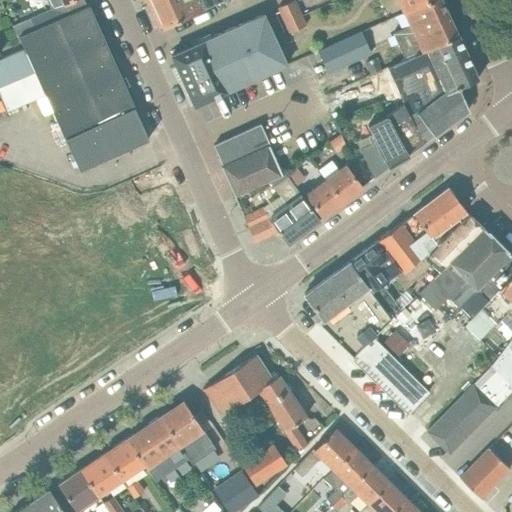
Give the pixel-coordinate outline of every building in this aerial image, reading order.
[(46,0),(51,9),(31,18),(35,29),(87,6),(83,0),(46,0)] [(146,0),(160,30),(178,21),(209,8),(209,7),(225,0),(146,0)] [(288,33),(307,25),(295,0),(293,0),(277,7),(288,33)] [(426,50),(458,35),(442,0),(429,0),(405,11),(410,25),(393,33),(404,59),(414,55),(426,50)] [(398,0),(403,12),(405,11),(429,0),(398,0)] [(80,170),(148,139),(134,108),(135,108),(104,38),(106,36),(100,23),(97,22),(89,5),(87,6),(19,36),(20,36),(35,71),(0,87),(0,95),(7,112),(37,99),(45,95),(53,112),(65,139),(66,139),(80,170)] [(274,36),(285,31),(277,12),(266,17),(274,36)] [(194,107),(213,99),(267,74),(266,74),(287,64),(274,36),(264,14),(171,55),(194,106),(194,107)] [(328,72),(371,52),(361,31),(318,51),(328,72)] [(467,110),(458,89),(478,81),(458,35),(426,50),(414,55),(404,59),(405,60),(387,69),(404,104),(414,124),(417,131),(425,142),(467,110)] [(24,48),(0,58),(0,85),(34,71),(24,48)] [(377,83),(373,74),(365,77),(369,86),(377,83)] [(369,86),(372,95),(381,92),(377,83),(369,86)] [(374,178),(388,168),(387,167),(407,155),(425,142),(417,131),(414,124),(404,104),(387,115),(387,116),(367,125),(371,136),(368,137),(371,144),(359,149),(374,178)] [(235,197),(270,180),(283,175),(270,147),(271,147),(260,124),(214,145),(223,166),(221,167),(235,197)] [(341,134),(331,141),(337,151),(346,145),(341,134)] [(342,203),(362,188),(346,165),(326,180),(342,203)] [(286,173),(293,183),(302,176),(295,166),(286,173)] [(320,220),(307,203),(293,183),(286,173),(285,173),(284,173),(283,175),(270,180),(273,186),(285,204),(270,215),(263,206),(243,215),(255,242),(278,231),(288,244),(320,220)] [(323,217),(342,203),(326,180),(306,194),(323,217)] [(423,255),(423,254),(436,242),(431,237),(466,211),(448,187),(378,240),(388,255),(388,254),(403,274),(423,255)] [(26,191),(12,198),(16,205),(30,199),(26,191)] [(209,266),(179,197),(42,257),(84,352),(209,266)] [(439,273),(483,228),(469,214),(426,258),(423,255),(403,274),(396,281),(405,290),(424,271),(427,274),(434,267),(439,273)] [(511,277),(511,256),(495,240),(483,228),(439,273),(418,293),(435,310),(448,297),(470,320),(511,277)] [(402,312),(381,285),(396,274),(398,277),(395,280),(396,281),(403,274),(401,270),(388,254),(388,255),(378,240),(348,262),(372,293),(386,311),(392,319),(402,312)] [(408,413),(421,400),(428,392),(373,338),(392,319),(386,311),(372,293),(348,262),(303,294),(322,319),(317,324),(408,413)] [(471,320),(465,326),(479,340),(497,322),(491,316),(500,307),(511,318),(511,277),(470,320),(471,320)] [(511,338),(492,364),(511,382),(511,338)] [(256,354),(235,367),(204,388),(221,413),(257,390),(279,376),(277,372),(271,371),(268,372),(256,354)] [(491,366),(426,431),(449,453),(511,388),(511,382),(492,364),(491,366)] [(1,379),(0,380),(0,417),(4,415),(7,413),(19,405),(7,387),(17,380),(11,372),(1,379)] [(257,390),(284,431),(306,416),(279,376),(257,390)] [(194,416),(183,400),(160,415),(171,431),(181,446),(180,446),(182,449),(190,443),(188,440),(203,431),(204,433),(213,427),(202,410),(194,416)] [(172,468),(188,458),(182,449),(180,446),(181,446),(171,431),(160,415),(144,426),(172,468)] [(172,468),(144,426),(127,437),(146,464),(145,465),(147,468),(155,480),(172,468)] [(333,469),(354,447),(334,427),(294,469),(301,477),(320,457),(333,469)] [(300,435),(290,441),(299,454),(307,445),(300,435)] [(122,480),(145,465),(146,464),(127,437),(104,452),(122,480)] [(254,484),(286,464),(272,443),(241,464),(254,484)] [(480,498),(510,468),(492,451),(495,448),(492,444),(459,477),(480,498)] [(350,486),(372,464),(354,447),(333,469),(350,486)] [(98,496),(107,490),(122,480),(104,452),(80,468),(98,496)] [(367,503),(377,494),(389,481),(372,464),(350,486),(341,495),(332,504),(339,511),(348,503),(358,494),(367,503)] [(75,511),(79,511),(87,507),(85,504),(98,496),(80,468),(57,483),(69,501),(75,511)] [(242,471),(214,490),(229,511),(231,511),(258,494),(242,471)] [(200,475),(193,480),(198,487),(205,482),(200,475)] [(133,497),(143,491),(137,481),(126,487),(133,497)] [(376,511),(392,511),(397,507),(406,498),(389,481),(377,494),(367,503),(376,511)] [(332,504),(341,495),(335,488),(326,498),(332,504)] [(49,489),(29,503),(35,511),(63,511),(60,507),(49,489)] [(112,497),(103,503),(108,511),(123,511),(113,497),(112,497)] [(262,511),(267,511),(274,505),(266,498),(257,507),(262,511)] [(420,511),(406,498),(397,507),(392,511),(420,511)] [(35,511),(29,503),(14,511),(35,511)] [(108,511),(103,503),(103,504),(95,509),(97,511),(108,511)]
